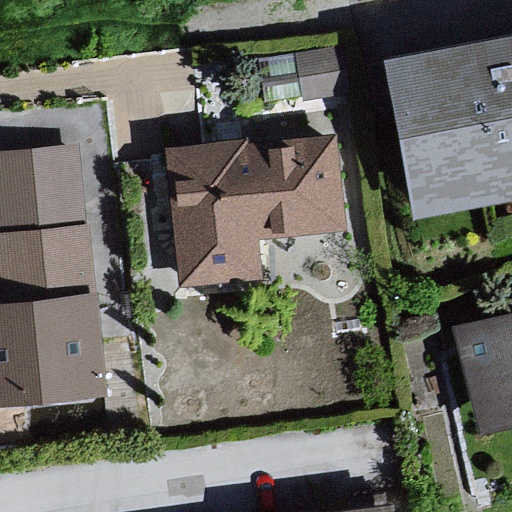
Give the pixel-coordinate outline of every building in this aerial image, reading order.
[(511,32),(384,54),(411,214),(511,196),(511,32)] [(340,137),(172,155),(186,286),(268,280),(266,236),(348,226),(340,137)] [(0,236),(86,227),(76,142),(0,150),(0,236)] [(0,236),(0,305),(94,300),(86,227),(0,236)] [(0,305),(0,406),(108,398),(100,298),(94,300),(0,305)] [(511,305),(452,320),(479,432),(511,424),(511,305)]
